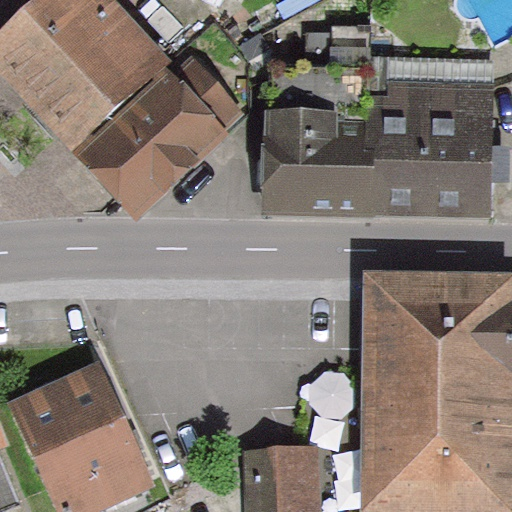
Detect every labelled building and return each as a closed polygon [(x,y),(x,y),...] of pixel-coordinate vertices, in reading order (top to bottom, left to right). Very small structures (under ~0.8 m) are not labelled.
[(48,0),(0,42),(0,73),(72,156),(173,69),(112,0),(48,0)] [(194,51),(173,69),(72,156),(132,226),(231,141),(226,135),(250,115),(194,51)] [(378,72),(375,222),(494,224),(494,173),(496,61),(378,60),(378,72)] [(375,222),(378,72),(274,70),(273,113),(265,113),(264,174),(263,219),(375,222)] [(511,281),(366,278),(361,511),(511,511),(511,294),(511,295),(511,281)] [(94,353),(5,395),(60,511),(109,511),(158,489),(94,353)] [(325,511),(321,447),(234,452),(237,511),(325,511)]
